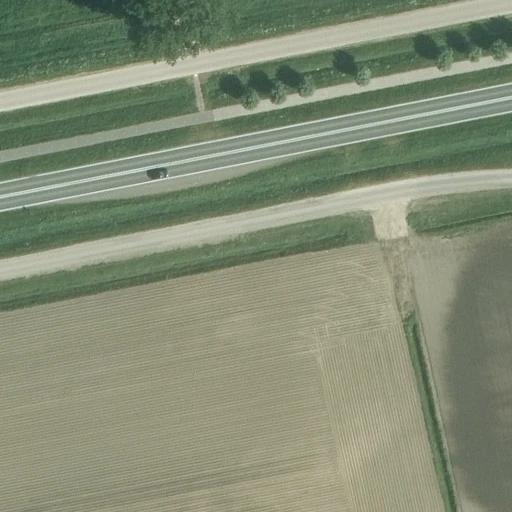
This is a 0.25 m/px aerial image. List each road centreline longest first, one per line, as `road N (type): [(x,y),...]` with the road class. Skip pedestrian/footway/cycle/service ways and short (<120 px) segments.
road 1 (trunk): [(0,193),(511,94)]
road 2 (unclassified): [(0,102),(511,4)]
road 3 (unclassified): [(0,270),(369,196),(511,178)]
